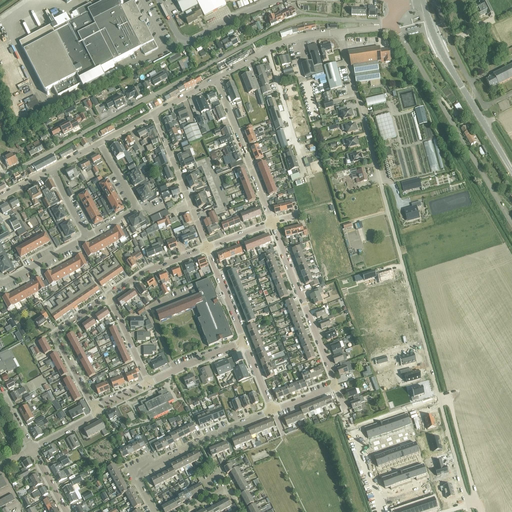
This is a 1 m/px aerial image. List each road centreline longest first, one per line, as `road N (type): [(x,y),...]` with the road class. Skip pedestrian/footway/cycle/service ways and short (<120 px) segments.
road 1 (residential): [(469,511),(338,32)]
road 2 (residential): [(0,177),(287,24),(388,22)]
road 3 (unclassified): [(511,224),(388,22)]
road 4 (residential): [(154,511),(138,483),(144,468),(272,411)]
road 5 (residential): [(336,385),(272,222)]
road 6 (residential): [(272,222),(216,79)]
road 7 (unclassified): [(159,0),(182,40),(277,0)]
road 8 (residential): [(95,408),(56,334),(106,298)]
road 9 (residential): [(206,247),(153,113)]
road 10 (tertiary): [(216,79),(291,39),(338,32)]
road 11 (residential): [(377,511),(336,385)]
road 12 (track): [(479,511),(447,396),(438,398)]
